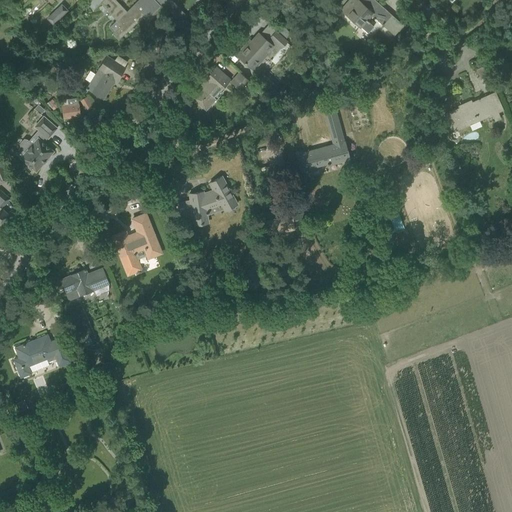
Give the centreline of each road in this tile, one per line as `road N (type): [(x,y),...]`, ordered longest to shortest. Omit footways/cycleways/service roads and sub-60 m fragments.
road 1 (tertiary): [(0,289),(89,167),(237,0)]
road 2 (unknown): [(145,104),(186,146),(253,123),(290,189)]
